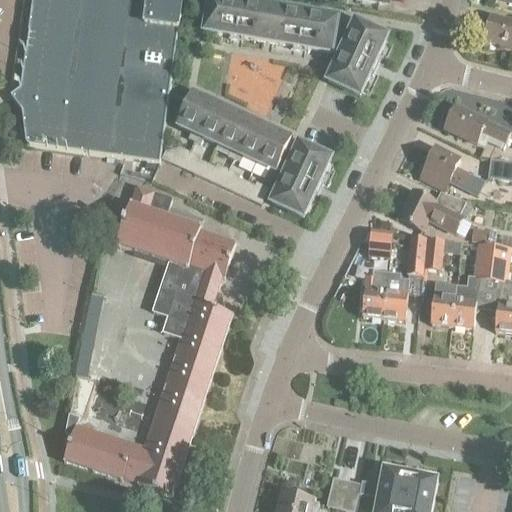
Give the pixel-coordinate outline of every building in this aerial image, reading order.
[(34,0),(22,89),(21,91),(20,93),(12,99),(23,114),(27,145),(28,147),(29,148),(31,148),(160,166),(183,0),(34,0)] [(211,0),(205,35),(333,57),(339,22),(212,0),(211,0)] [(511,23),(491,19),(485,45),(500,49),(500,50),(511,52),(511,23)] [(361,99),(389,40),(356,25),(329,85),(361,99)] [(198,139),(213,107),(193,98),(178,130),(198,139)] [(213,107),(198,139),(218,148),(233,116),(213,107)] [(449,117),(446,118),(442,125),(444,128),(447,130),(445,133),(477,148),(483,136),(507,147),(511,136),(488,125),(488,124),(456,110),(452,118),(449,117)] [(233,116),(218,148),(238,157),(252,125),(233,116)] [(272,135),(252,125),(238,157),(257,167),(272,135)] [(272,135),(257,167),(277,176),(292,144),(272,135)] [(304,222),(332,162),(300,147),(272,207),(304,222)] [(169,149),(162,162),(171,166),(177,153),(169,149)] [(472,178),(460,172),(463,165),(437,151),(420,183),(447,196),(452,186),(464,192),(472,178)] [(208,167),(200,163),(194,177),(202,181),(208,167)] [(511,166),(492,164),(489,182),(511,185),(511,166)] [(208,167),(202,181),(210,184),(217,171),(208,167)] [(248,186),(240,182),(233,195),(242,199),(248,186)] [(248,186),(242,199),(250,203),(257,189),(248,186)] [(77,429),(75,438),(65,466),(101,478),(101,476),(125,483),(125,485),(174,501),(233,318),(213,312),(223,282),(225,283),(236,246),(202,235),(203,233),(166,221),(173,202),(136,190),(117,250),(170,267),(161,294),(176,299),(164,336),(182,342),(146,452),(77,429)] [(437,206),(436,206),(415,194),(400,223),(422,235),(427,225),(456,240),(465,223),(460,220),(461,219),(436,207),(437,206)] [(474,233),(472,246),(486,247),(487,234),(474,233)] [(383,245),(392,246),(394,238),(369,236),(368,248),(383,249),(383,245)] [(383,245),(383,249),(382,259),(391,260),(392,248),(392,246),(383,245)] [(411,246),(408,281),(412,281),(412,282),(423,284),(425,264),(427,248),(419,247),(411,246)] [(468,290),(457,289),(452,331),(473,334),(477,307),(480,283),(491,284),(495,250),(473,248),(472,256),(477,256),(474,281),(469,280),(468,290)] [(511,252),(495,250),(491,284),(502,285),(499,309),(495,336),(511,338),(511,286),(508,286),(511,255),(511,252)] [(434,265),(425,264),(423,284),(435,286),(436,280),(440,281),(442,264),(434,263),(434,265)] [(367,279),(366,294),(363,321),(384,324),(387,296),(377,295),(379,280),(367,279)] [(398,297),(387,296),(384,324),(405,326),(408,299),(409,299),(411,284),(399,283),(398,297)] [(436,287),(434,301),(430,328),(452,331),(457,289),(436,287)] [(104,300),(92,297),(76,380),(88,382),(104,300)] [(410,341),(411,328),(366,326),(365,339),(410,341)] [(435,334),(434,348),(478,349),(479,335),(435,334)] [(511,354),(511,341),(499,341),(498,354),(511,354)] [(69,418),(66,435),(75,438),(77,429),(80,421),(69,418)] [(342,452),(337,481),(356,485),(361,456),(342,452)] [(381,489),(363,486),(360,498),(379,502),(376,511),(404,511),(412,473),(408,472),(409,470),(407,470),(406,477),(384,473),(381,489)] [(412,473),(404,511),(432,511),(438,483),(417,479),(419,472),(417,472),(417,474),(412,473)] [(355,511),(361,489),(348,486),(334,483),(327,511),(332,511),(355,511)] [(283,499),(280,511),(311,511),(313,506),(283,499)]
